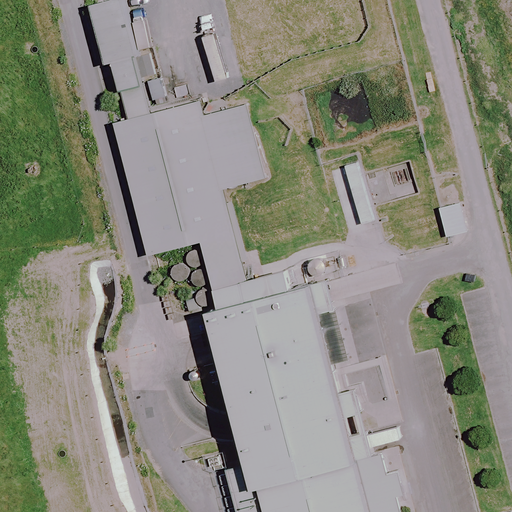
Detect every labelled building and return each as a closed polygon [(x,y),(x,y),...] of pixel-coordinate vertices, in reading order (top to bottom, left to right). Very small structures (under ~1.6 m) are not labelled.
[(142,6),(106,15),(122,75),(158,66),(142,6)] [(407,118),(397,80),(376,85),(386,124),(407,118)] [(219,102),(129,124),(164,260),(254,237),(219,102)] [(376,223),(360,166),(332,174),(348,231),(376,223)] [(397,265),(340,280),(345,300),(403,285),(397,265)] [(373,450),(333,295),(232,320),(280,509),(267,511),(410,511),(393,445),(373,450)]
